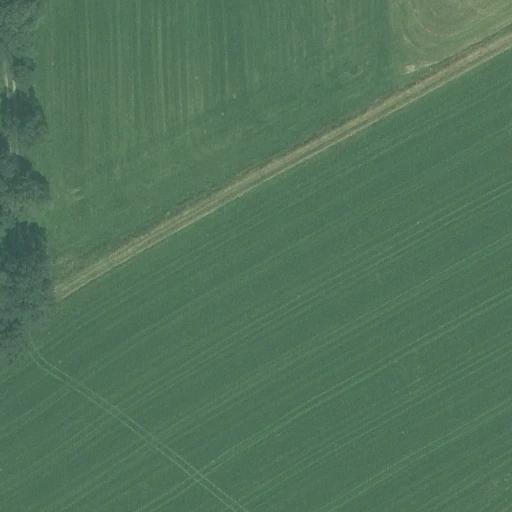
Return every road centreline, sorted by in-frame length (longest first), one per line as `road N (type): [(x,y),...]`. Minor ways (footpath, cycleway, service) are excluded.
road 1 (track): [(0,327),(93,267),(511,37)]
road 2 (track): [(20,313),(4,0)]
